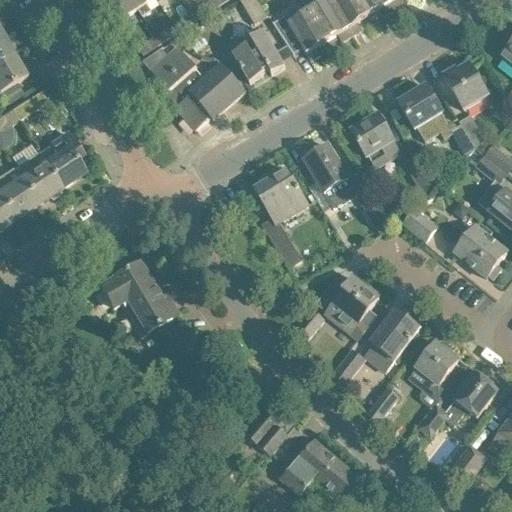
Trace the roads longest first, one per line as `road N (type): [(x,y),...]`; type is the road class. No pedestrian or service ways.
road 1 (unclassified): [(450,511),(353,446),(261,345),(190,181)]
road 2 (unclassified): [(190,181),(511,2)]
road 3 (residential): [(182,163),(0,293)]
road 4 (residential): [(182,163),(85,0)]
road 5 (residential): [(505,339),(388,250)]
